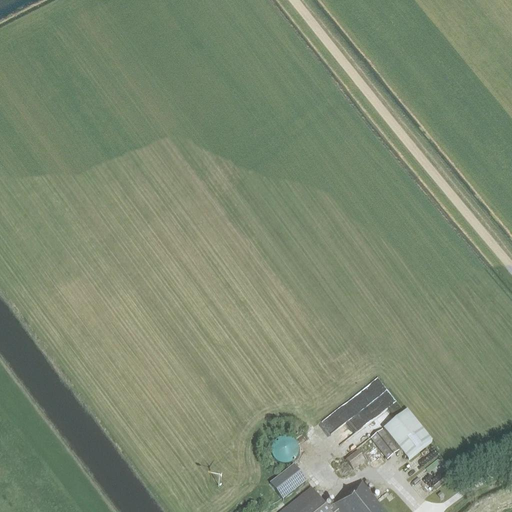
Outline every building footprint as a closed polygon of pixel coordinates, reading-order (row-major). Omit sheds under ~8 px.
[(384,430),(408,462),(432,444),(408,412),(384,430)] [(344,438),(342,435),(345,433),(341,427),(334,432),(341,441),(344,438)] [(399,452),(386,436),(375,444),(387,461),(399,452)] [(298,453),(298,451),(298,449),(298,447),(297,445),(296,444),(295,442),(294,441),(292,440),(290,439),(289,438),(287,438),(285,437),(283,438),(281,438),(279,439),(277,440),(276,441),(274,442),(273,444),(272,445),(271,447),(271,449),(271,451),(271,453),(272,455),(272,457),(273,459),(274,460),(276,461),(277,463),(279,464),(281,464),(283,465),(285,465),(287,465),(289,464),(290,464),(292,463),(294,461),(295,460),(296,459),(297,457),(298,455),(298,453)] [(365,461),(358,452),(345,461),(348,465),(350,468),(353,471),(365,461)] [(300,475),(293,466),(270,485),(276,493),(283,501),(306,483),(300,475)] [(385,511),(362,482),(334,504),(327,509),(311,489),(282,511),(385,511)]
